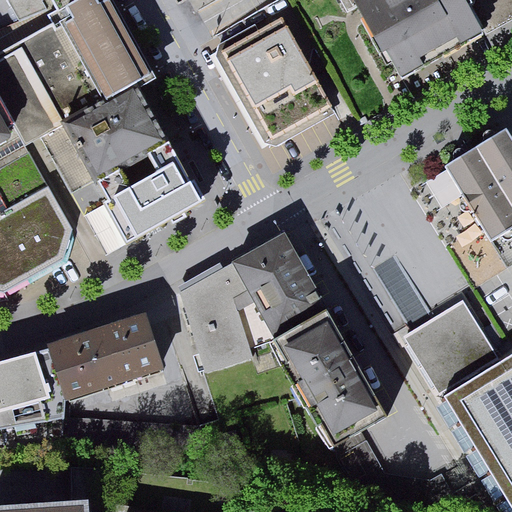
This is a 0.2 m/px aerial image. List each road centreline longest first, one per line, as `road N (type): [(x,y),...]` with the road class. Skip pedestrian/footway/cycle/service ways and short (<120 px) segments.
road 1 (residential): [(264,217),(90,304),(0,328)]
road 2 (residential): [(511,79),(264,217)]
road 3 (residential): [(145,0),(264,217)]
